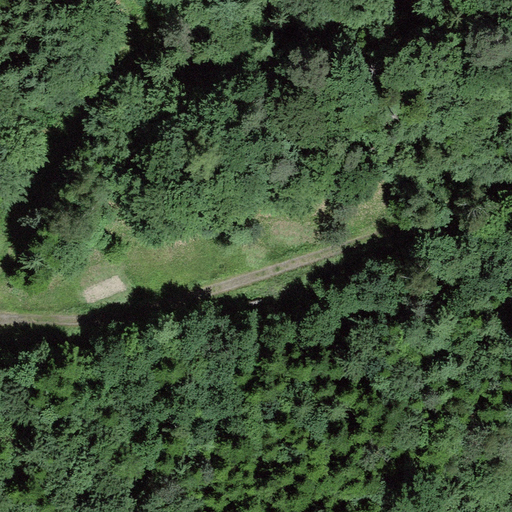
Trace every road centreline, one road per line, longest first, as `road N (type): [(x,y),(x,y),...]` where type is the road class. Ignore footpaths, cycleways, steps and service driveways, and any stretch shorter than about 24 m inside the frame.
road 1 (track): [(0,327),(118,323),(511,202)]
road 2 (track): [(0,265),(122,78),(128,41),(112,0)]
